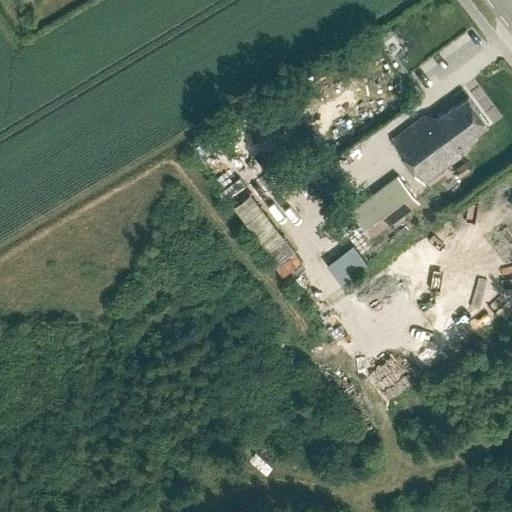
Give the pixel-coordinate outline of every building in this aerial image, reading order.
[(468,96),(455,106),(454,104),(438,116),(425,114),(392,139),(424,182),(462,154),(459,150),(478,136),(476,133),(488,124),(468,96)] [(466,163),(455,169),(460,177),(471,171),(466,163)] [(351,210),(367,229),(373,237),(384,229),(419,203),(397,174),(363,200),(364,201),(351,210)] [(248,189),(230,200),(261,248),(279,237),(248,189)] [(336,280),(362,260),(348,242),(322,261),(336,280)]
